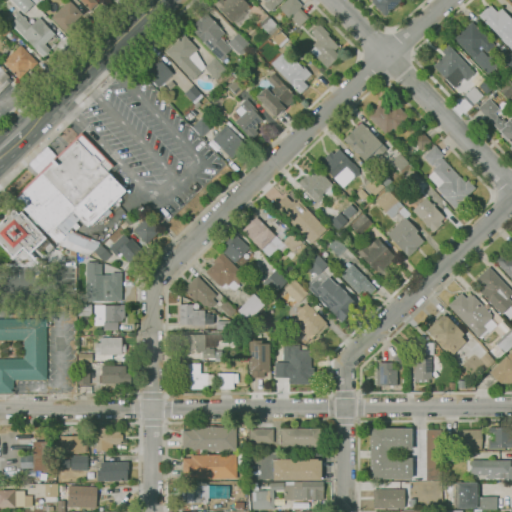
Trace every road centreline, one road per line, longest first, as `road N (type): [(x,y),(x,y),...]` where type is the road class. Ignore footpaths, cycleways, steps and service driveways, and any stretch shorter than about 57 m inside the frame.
road 1 (residential): [(446,0),(154,282),(152,511)]
road 2 (residential): [(511,405),(0,411)]
road 3 (residential): [(511,200),(345,361),(344,511)]
road 4 (residential): [(511,187),(333,0)]
road 5 (secondary): [(40,116),(159,0)]
